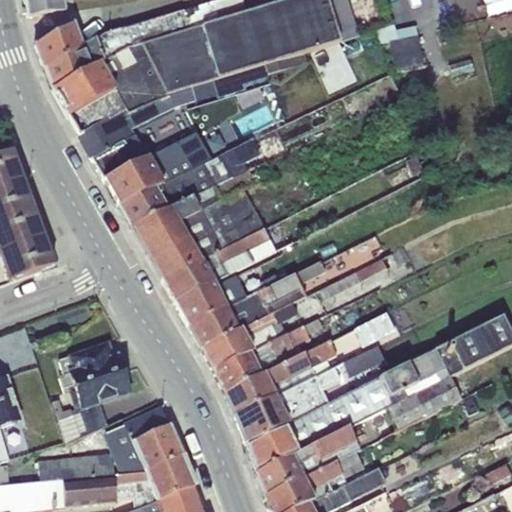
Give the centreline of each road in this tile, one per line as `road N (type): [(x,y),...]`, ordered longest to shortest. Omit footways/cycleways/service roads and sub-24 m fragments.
road 1 (secondary): [(123,269),(236,511)]
road 2 (secondary): [(29,88),(123,269)]
road 3 (residential): [(123,269),(0,313)]
